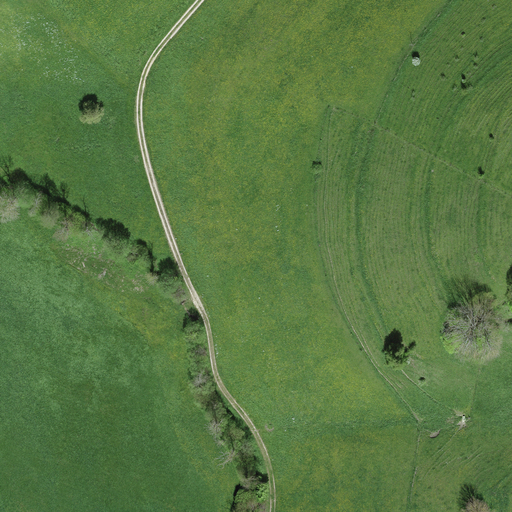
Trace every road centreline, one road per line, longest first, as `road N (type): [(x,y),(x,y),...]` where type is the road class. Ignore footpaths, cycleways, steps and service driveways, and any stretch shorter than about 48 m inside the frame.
road 1 (track): [(199,0),(150,56),(138,111),(158,201),(199,305)]
road 2 (track): [(199,305),(218,379),(270,467),(273,511)]
